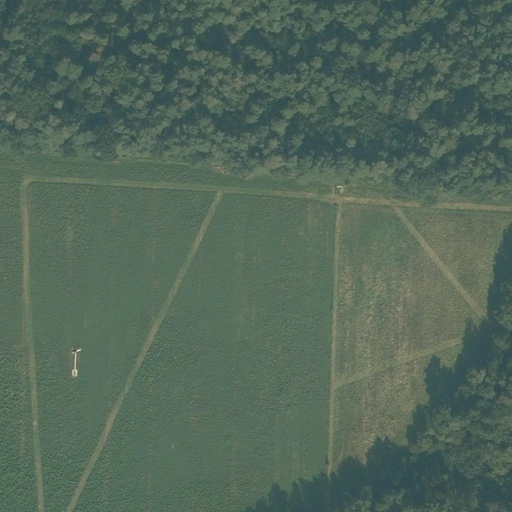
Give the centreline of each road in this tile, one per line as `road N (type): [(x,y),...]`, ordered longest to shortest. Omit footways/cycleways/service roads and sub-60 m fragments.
road 1 (unknown): [(151,0),(118,125),(115,147),(128,158),(511,204)]
road 2 (track): [(317,511),(375,475),(447,392),(511,297)]
